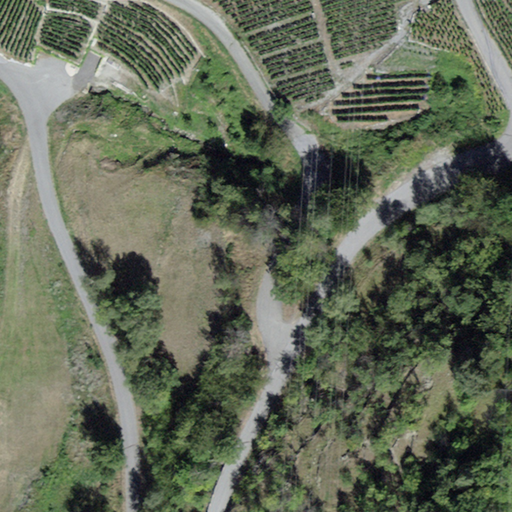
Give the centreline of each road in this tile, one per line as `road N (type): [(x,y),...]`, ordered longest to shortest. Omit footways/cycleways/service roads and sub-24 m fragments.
road 1 (unclassified): [(0,71),(29,122),(54,221),(116,370),(126,511)]
road 2 (unclassified): [(286,382),(271,329),(276,291),(321,184),(319,159),(270,105),(225,33),(166,0)]
road 3 (unclassified): [(286,382),(358,257),(396,218),(511,155)]
road 4 (unclassified): [(211,511),(246,430),(286,382)]
